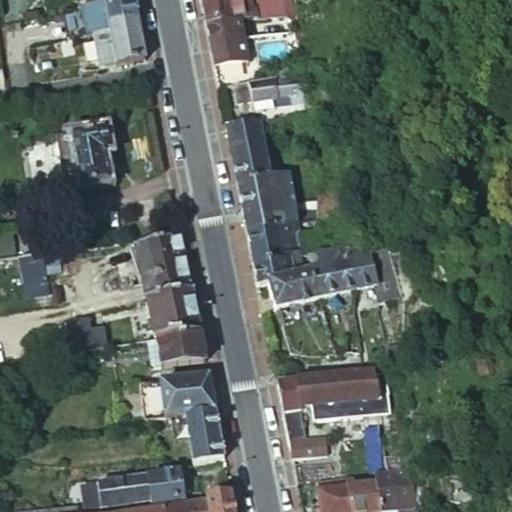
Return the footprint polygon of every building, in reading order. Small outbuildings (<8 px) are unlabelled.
[(89,37),(137,29),(134,12),(131,0),(121,0),(100,5),(77,9),(83,39),(89,37)] [(254,14),(251,0),(201,0),(206,24),(235,18),(253,14),(254,14)] [(262,0),(251,0),(254,14),(264,12),(262,0)] [(288,0),(262,0),(264,12),(290,6),(288,0)] [(235,18),(206,24),(212,51),(215,66),(244,60),(243,52),(235,18)] [(96,70),(143,61),(140,46),(137,29),(89,37),(96,70)] [(305,74),(252,84),(255,103),(293,95),(294,104),(310,101),(305,74)] [(248,230),(255,267),(298,259),(305,258),(316,256),(328,253),(320,226),(300,229),(285,146),(265,150),(260,122),(227,129),(228,136),(232,153),(241,197),(248,230)] [(55,140),(64,190),(107,182),(102,154),(110,153),(106,132),(55,140)] [(309,195),(311,202),(318,201),(316,194),(309,195)] [(183,258),(178,235),(134,245),(129,246),(137,283),(143,287),(146,301),(189,292),(186,274),(183,258)] [(401,277),(391,241),(373,245),(383,282),(401,277)] [(379,282),(368,246),(346,250),(349,264),(356,288),(379,282)] [(308,273),(317,300),(335,294),(329,269),(349,264),(346,250),(328,253),(316,256),(318,270),(308,273)] [(25,260),(32,296),(45,293),(38,258),(25,260)] [(257,275),(259,286),(266,284),(289,278),(300,275),(298,259),(255,267),(257,275)] [(310,301),(317,300),(308,273),(300,275),(289,278),(296,305),(296,306),(310,301)] [(387,297),(405,292),(401,277),(383,282),(386,293),(387,297)] [(289,278),(266,284),(276,311),(296,306),(296,305),(289,278)] [(192,307),(189,292),(146,301),(154,342),(198,334),(192,307)] [(77,356),(105,351),(101,327),(92,329),(90,318),(71,321),(77,356)] [(33,345),(36,363),(72,357),(68,326),(36,332),(38,344),(33,345)] [(154,342),(160,373),(204,364),(200,348),(198,334),(154,342)] [(307,374),(300,375),(299,379),(297,379),(302,408),(313,407),(314,417),(342,412),(340,401),(379,395),(376,373),(375,367),(308,378),(307,374)] [(393,370),(376,373),(379,395),(396,392),(393,370)] [(208,388),(205,375),(160,383),(167,420),(212,412),(208,388)] [(277,383),(280,398),(282,407),(283,417),(301,414),(300,409),(302,408),(297,379),(277,383)] [(22,445),(32,444),(26,405),(20,405),(22,419),(18,420),(22,445)] [(214,423),(212,412),(167,420),(166,421),(168,439),(188,436),(192,461),(194,461),(221,456),(219,448),(214,423)] [(305,429),(301,414),(283,417),(287,433),(305,429)] [(287,433),(292,461),(329,453),(326,437),(307,439),(305,429),(287,433)] [(371,474),(373,475),(388,472),(385,429),(368,429),(371,474)] [(5,448),(5,456),(17,457),(16,448),(5,448)] [(294,468),(298,486),(338,478),(335,460),(294,468)] [(418,511),(417,502),(412,471),(411,467),(388,472),(373,475),(375,483),(379,510),(402,506),(403,511),(418,511)] [(95,484),(100,507),(148,498),(149,504),(181,498),(176,468),(95,484)] [(371,474),(346,480),(348,489),(375,483),(373,475),(371,474)] [(351,511),(348,489),(346,480),(316,487),(321,511),(351,511)] [(348,489),(351,511),(369,511),(379,510),(375,483),(348,489)] [(231,511),(230,500),(228,493),(204,497),(206,511),(231,511)] [(206,511),(204,497),(161,505),(162,511),(206,511)]
